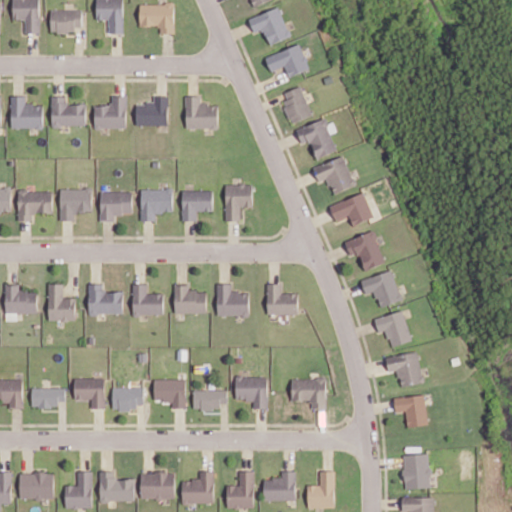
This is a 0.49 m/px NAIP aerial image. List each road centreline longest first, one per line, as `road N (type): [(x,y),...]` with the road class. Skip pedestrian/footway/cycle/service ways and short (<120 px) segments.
road 1 (residential): [(368,511),(355,379),(334,299),(205,0)]
road 2 (residential): [(364,438),(0,438)]
road 3 (residential): [(310,245),(0,246)]
road 4 (residential): [(0,64),(209,64),(229,55)]
